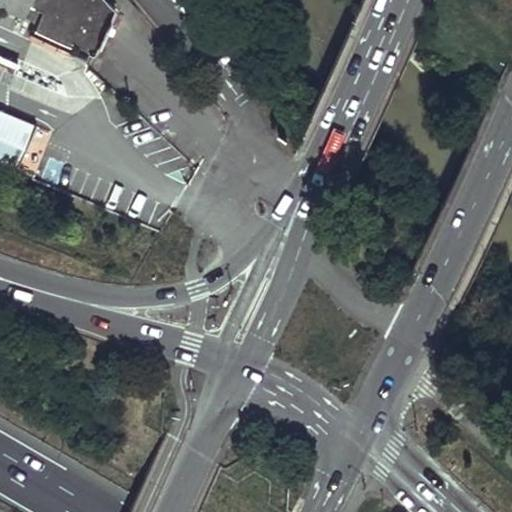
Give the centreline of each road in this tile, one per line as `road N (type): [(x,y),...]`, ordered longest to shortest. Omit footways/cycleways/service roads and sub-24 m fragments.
road 1 (motorway): [(320,168),(254,241),(195,288),(72,300)]
road 2 (primary): [(413,322),(511,109)]
road 3 (primary): [(397,0),(320,168)]
road 4 (motorway): [(236,365),(72,300)]
road 5 (primary): [(236,365),(171,511)]
road 6 (primary): [(303,234),(261,338),(236,365)]
road 7 (primary): [(303,234),(318,264),(348,292),(413,322)]
road 8 (unclassified): [(357,434),(236,365)]
road 9 (primary): [(357,434),(413,322)]
road 10 (motorway): [(452,511),(357,434)]
